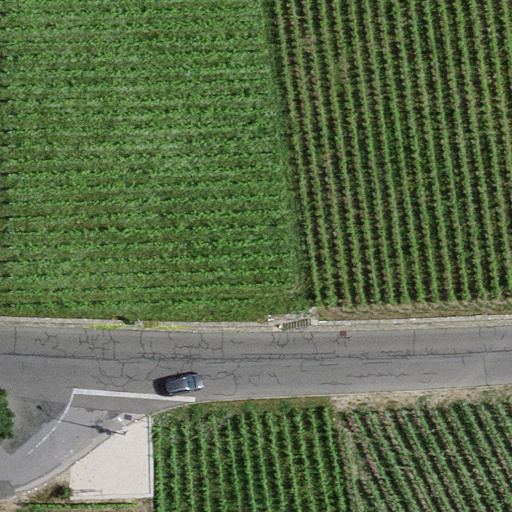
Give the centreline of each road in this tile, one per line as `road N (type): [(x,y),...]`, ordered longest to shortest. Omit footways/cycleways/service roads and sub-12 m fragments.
road 1 (tertiary): [(511,351),(92,365)]
road 2 (residential): [(0,474),(52,442),(92,365)]
